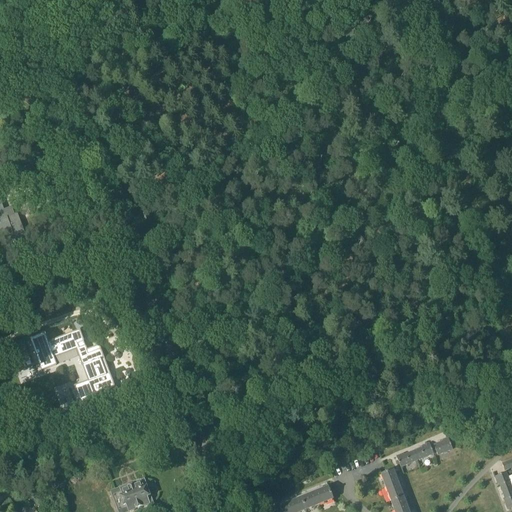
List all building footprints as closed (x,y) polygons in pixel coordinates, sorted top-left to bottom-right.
[(3,211),(0,204),(0,244),(3,243),(0,236),(11,232),(18,249),(29,245),(20,221),(15,223),(14,221),(16,220),(12,208),(3,211)] [(88,381),(74,387),(81,407),(117,393),(100,346),(87,350),(80,331),(48,343),(45,334),(29,340),(41,372),(57,366),(54,359),(76,350),(88,381)] [(437,456),(453,450),(448,438),(442,441),(443,442),(433,446),(437,456)] [(413,452),(417,461),(434,455),(429,444),(421,447),(422,448),(413,452)] [(400,468),(417,461),(413,452),(404,455),(403,454),(396,457),(400,468)] [(380,475),(385,489),(400,483),(395,470),(380,475)] [(503,494),(511,490),(511,489),(506,473),(495,477),(498,485),(499,485),(503,494)] [(139,482),(138,481),(135,482),(135,484),(120,489),(122,496),(120,497),(123,506),(126,505),(128,511),(130,511),(131,511),(133,511),(133,510),(144,506),(145,507),(147,506),(147,505),(150,504),(148,497),(150,497),(146,487),(144,487),(141,481),(139,482)] [(400,483),(385,489),(391,502),(405,497),(400,483)] [(328,488),(315,494),(320,506),(333,500),(328,488)] [(511,490),(503,494),(506,503),(505,503),(508,511),(511,508),(511,490)] [(320,506),(315,494),(301,499),(306,511),(320,506)] [(405,497),(391,502),(394,511),(405,511),(410,510),(405,497)] [(304,511),(306,511),(301,499),(287,505),(290,511),(304,511)]
